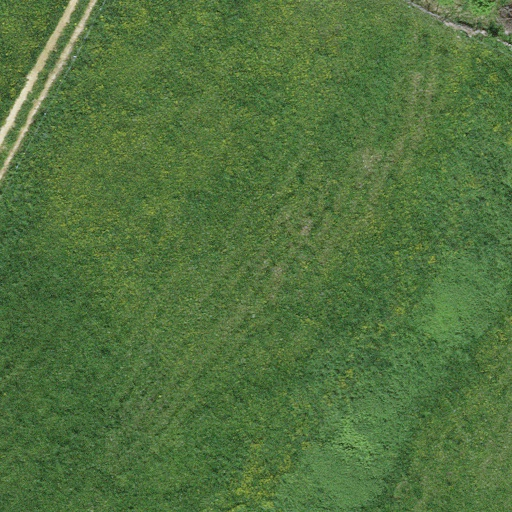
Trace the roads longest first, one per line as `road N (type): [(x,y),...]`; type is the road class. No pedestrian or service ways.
road 1 (track): [(511,175),(371,372),(228,511)]
road 2 (track): [(0,150),(77,0)]
